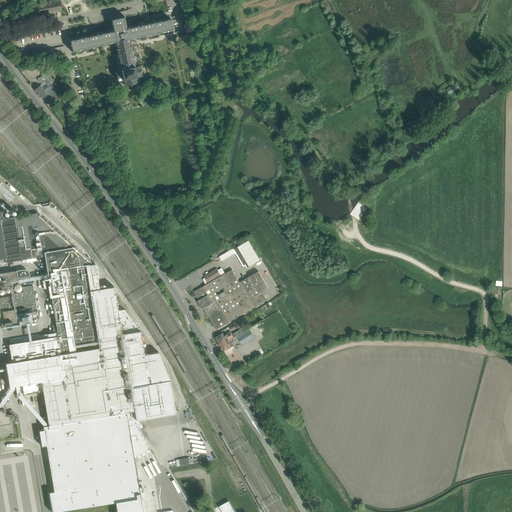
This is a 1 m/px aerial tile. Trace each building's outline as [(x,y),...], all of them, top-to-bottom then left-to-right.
[(30,7),(31,11),(32,16),(62,10),(60,0),(51,2),(50,0),(47,1),(47,3),(41,4),(40,3),(37,3),(37,5),(30,7)] [(127,27),(124,16),(110,19),(113,30),(69,40),(72,51),(92,47),(92,49),(96,48),(96,46),(115,42),(116,45),(114,45),(115,49),(120,70),(116,71),(118,81),(121,80),(122,84),(124,83),(125,86),(138,83),(137,80),(140,80),(139,76),(142,76),(140,66),(136,67),(132,45),(130,45),(129,39),(148,35),(149,37),(153,36),(153,34),(173,30),(170,18),(127,27)] [(38,87),(34,90),(38,94),(54,81),(47,72),(46,73),(37,79),(41,84),(45,82),(46,83),(42,87),(40,85),(38,87)] [(54,81),(38,94),(42,99),(46,96),(48,94),(46,92),(50,89),(53,87),(53,88),(51,90),(61,103),(66,99),(60,92),(58,89),(59,88),(54,81)] [(459,88),(456,83),(446,89),(449,94),(459,88)] [(0,192),(0,193),(10,201),(15,195),(0,181),(0,192)] [(0,205),(0,204),(0,233),(1,233),(6,263),(45,256),(46,265),(47,272),(58,336),(9,344),(12,362),(5,363),(9,387),(41,381),(46,410),(49,425),(42,426),(43,430),(39,431),(41,446),(46,445),(54,491),(48,492),(51,511),(58,511),(116,502),(117,511),(143,511),(140,493),(143,492),(142,487),(139,488),(134,458),(150,449),(138,427),(142,424),(141,423),(140,418),(136,419),(134,406),(138,405),(135,386),(170,380),(159,353),(159,352),(158,352),(145,354),(141,331),(125,309),(118,310),(114,286),(99,289),(95,264),(91,265),(91,261),(88,259),(89,254),(57,225),(54,227),(38,213),(12,217),(3,219),(3,217),(0,205)] [(260,260),(249,241),(235,248),(238,253),(236,254),(243,267),(245,266),(247,268),(260,260)] [(222,261),(234,254),(231,250),(219,257),(222,261)] [(232,269),(221,276),(217,269),(209,273),(204,276),(209,283),(194,291),(216,330),(267,300),(262,292),(268,288),(259,271),(240,282),(232,269)] [(15,271),(0,272),(0,288),(11,287),(11,292),(15,291),(14,286),(12,286),(12,283),(17,282),(15,271)] [(14,295),(0,297),(0,318),(1,323),(2,323),(2,326),(1,326),(2,328),(20,325),(19,325),(32,323),(30,313),(37,311),(33,285),(22,286),(23,291),(13,293),(14,295)] [(236,328),(241,326),(239,323),(237,324),(230,328),(232,331),(236,328)] [(231,339),(236,335),(237,336),(242,333),(240,330),(235,333),(232,334),(218,343),(223,352),(231,347),(233,346),(232,343),(233,342),(231,339)] [(238,338),(238,339),(242,346),(254,338),(250,331),(247,333),(238,338)] [(232,334),(230,332),(224,335),(223,333),(215,338),(218,343),(232,334)] [(0,424),(14,422),(15,420),(17,418),(12,414),(5,415),(4,409),(0,409),(0,424)] [(234,511),(229,501),(219,507),(222,511),(234,511)]
